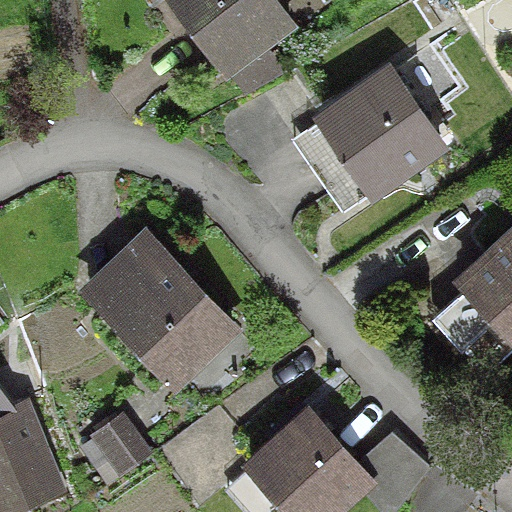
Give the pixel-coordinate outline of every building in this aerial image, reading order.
[(278,0),(164,0),(227,82),(233,78),(270,50),(300,27),(278,0)] [(270,50),(233,78),(249,99),(286,72),(270,50)] [(391,63),(312,117),(316,124),(368,198),(373,205),(452,150),(391,63)] [(316,124),(293,140),(345,214),(368,198),(316,124)] [(147,227),(78,292),(175,395),(244,330),(147,227)] [(511,228),(452,283),(462,294),(511,348),(511,228)] [(484,375),(511,349),(511,348),(462,294),(434,320),(484,375)] [(0,511),(18,511),(69,493),(31,397),(13,405),(0,385),(0,511)] [(308,406),(240,467),(280,511),(347,511),(368,494),(379,484),(358,461),(308,406)] [(153,453),(124,411),(90,434),(93,438),(81,446),(109,484),(153,453)] [(368,494),(386,511),(394,511),(430,467),(392,432),(358,461),(379,484),(368,494)]
